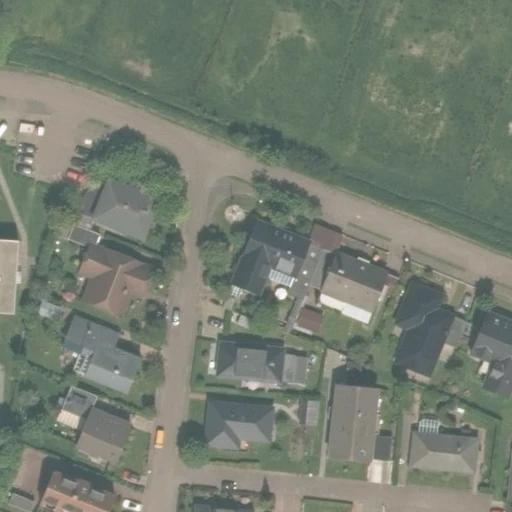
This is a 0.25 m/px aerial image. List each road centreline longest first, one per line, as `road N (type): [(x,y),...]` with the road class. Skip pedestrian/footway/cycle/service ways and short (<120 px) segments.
road 1 (residential): [(208,155),(511,271)]
road 2 (residential): [(208,155),(161,473)]
road 3 (residential): [(161,473),(399,494),(435,511)]
road 4 (residential): [(0,94),(208,155)]
